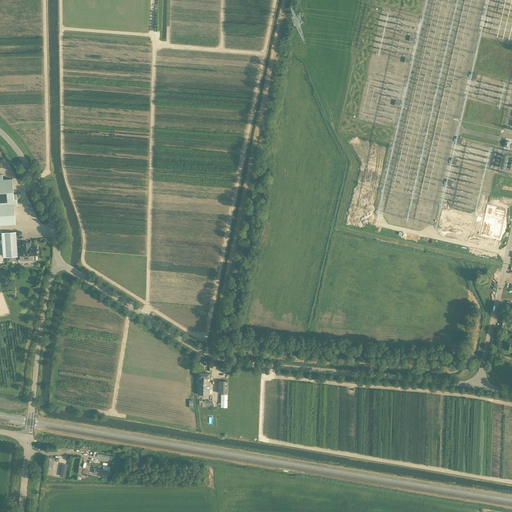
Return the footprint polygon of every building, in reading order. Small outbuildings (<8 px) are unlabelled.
[(0,174),(0,224),(16,224),(14,204),(17,204),(16,194),(13,194),(12,179),(2,179),(2,174),(0,174)] [(6,257),(17,256),(16,232),(4,232),(6,257)] [(36,246),(29,247),(29,243),(22,244),(22,247),(21,247),(22,256),(37,255),(36,246)] [(199,372),(199,381),(198,381),(197,384),(199,384),(198,394),(209,395),(210,373),(199,372)] [(228,381),(219,381),(219,393),(227,393),(228,381)] [(95,473),(110,476),(111,470),(96,468),(95,473)]
